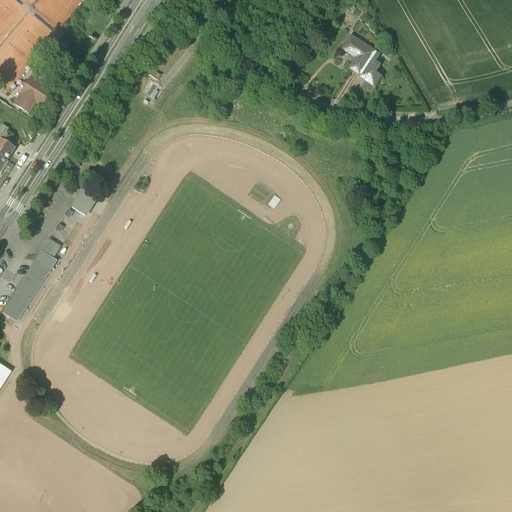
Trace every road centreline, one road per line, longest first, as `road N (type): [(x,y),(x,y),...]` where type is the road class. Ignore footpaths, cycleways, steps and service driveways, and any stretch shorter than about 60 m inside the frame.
road 1 (primary): [(0,229),(150,0)]
road 2 (primary): [(138,0),(0,213)]
